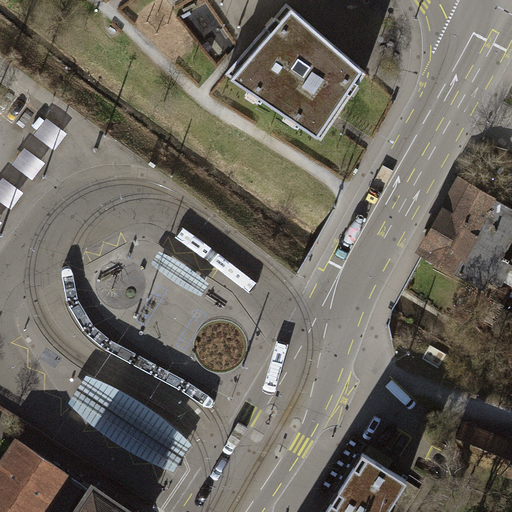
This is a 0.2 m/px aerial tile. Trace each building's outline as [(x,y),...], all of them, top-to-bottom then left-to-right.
[(226,77),(321,140),(335,120),(366,76),(328,42),(287,7),(226,77)] [(429,225),(414,250),(478,286),(484,276),(495,282),(506,263),(495,257),(504,240),(511,225),(511,210),(455,179),(446,195),(429,225)] [(69,405),(87,420),(118,445),(150,462),(174,473),(192,445),(169,422),(142,403),(108,384),(88,374),(69,405)] [(511,478),(511,443),(460,423),(448,452),(511,478)] [(0,452),(11,435),(0,428),(0,452)] [(12,438),(0,456),(0,511),(69,511),(85,489),(19,443),(12,438)] [(386,511),(406,480),(363,453),(325,511),(386,511)] [(85,489),(69,511),(128,511),(88,485),(85,489)]
